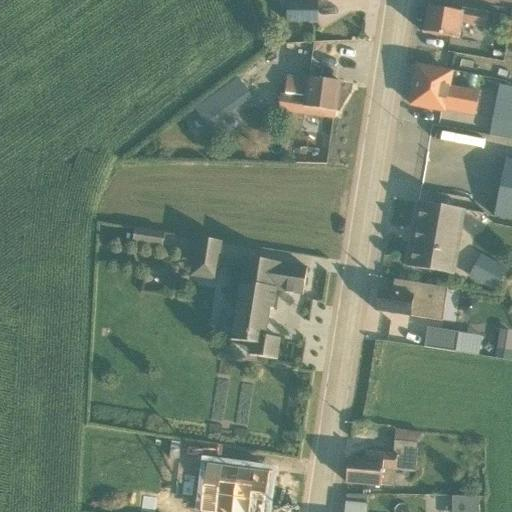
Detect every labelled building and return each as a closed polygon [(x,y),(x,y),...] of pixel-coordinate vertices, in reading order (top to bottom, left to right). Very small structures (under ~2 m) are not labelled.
[(318,6),(286,6),(286,24),(318,24),(318,6)] [(505,21),(429,9),(425,36),(459,41),(461,26),(504,33),(505,21)] [(479,93),(453,88),(455,76),(419,70),(412,108),(475,118),(479,93)] [(284,97),(281,97),(279,114),(336,121),(341,85),(286,78),(284,97)] [(242,84),(206,109),(219,127),(255,102),(242,84)] [(511,88),(497,86),(493,112),(507,114),(509,105),(511,105),(511,88)] [(511,124),(492,121),(489,137),(511,140),(511,124)] [(511,161),(505,159),(492,220),(511,223),(511,161)] [(465,213),(418,205),(407,269),(454,277),(465,213)] [(133,243),(164,245),(165,231),(134,229),(133,243)] [(222,247),(189,242),(183,281),(216,286),(222,247)] [(506,271),(480,256),(467,279),(493,293),(506,271)] [(304,269),(244,260),(242,268),(237,268),(235,283),(230,283),(226,307),(232,308),(227,341),(252,345),(249,359),(274,363),(278,340),(267,338),(274,293),(300,297),(304,269)] [(446,291),(394,283),(392,294),(378,292),(375,313),(441,323),(446,291)] [(448,325),(445,347),(489,354),(491,342),(479,340),(481,330),(448,325)] [(511,332),(500,331),(497,350),(511,352),(511,332)] [(394,488),(395,471),(414,473),(418,434),(394,432),(392,458),(365,455),(364,462),(349,460),(346,486),(380,489),(380,487),(394,488)] [(480,511),(481,495),(454,495),(453,511),(480,511)] [(345,502),(344,511),(367,511),(368,503),(345,502)]
